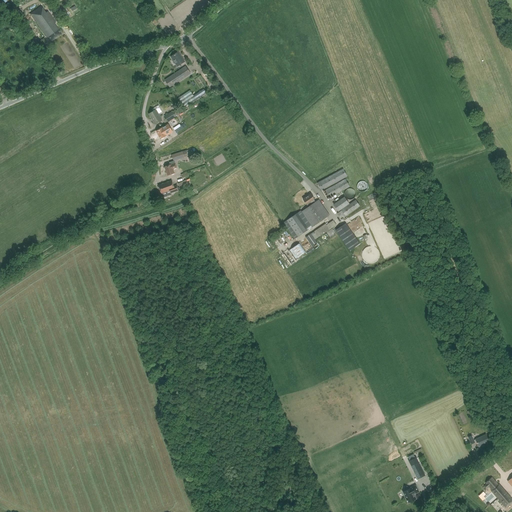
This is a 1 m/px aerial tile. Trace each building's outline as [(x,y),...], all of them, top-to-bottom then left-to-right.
[(65,9),(61,3),(56,5),(60,12),(65,19),(71,15),(67,8),(65,9)] [(51,41),(61,34),(54,23),(56,22),(48,11),(46,13),(41,6),(30,14),(47,38),(48,36),(51,41)] [(178,53),(171,57),(174,61),(173,61),(173,62),(174,64),(175,64),(176,64),(178,67),(184,62),(178,53)] [(186,66),(165,80),(170,87),(191,73),(186,66)] [(58,95),(66,92),(64,87),(56,91),(58,95)] [(180,96),(185,104),(197,97),(192,89),(180,96)] [(155,124),(162,120),(156,110),(149,114),(155,124)] [(168,122),(177,117),(175,113),(173,111),(165,116),(168,122)] [(157,131),(161,139),(174,131),(171,128),(169,124),(162,128),(157,131)] [(174,161),(184,157),(188,156),(186,151),(182,152),(172,155),(174,161)] [(173,169),(177,168),(175,161),(171,162),(171,164),(165,167),(168,176),(175,173),(173,169)] [(317,183),(318,184),(321,190),(347,176),(343,169),(317,183)] [(350,187),(346,180),(346,179),(325,190),(329,198),(350,187)] [(172,181),(159,185),(161,193),(170,190),(171,193),(178,190),(177,186),(174,187),(172,181)] [(184,181),(179,184),(181,190),(187,187),(184,181)] [(357,185),(357,186),(357,187),(357,188),(357,189),(358,189),(358,190),(359,190),(359,191),(360,191),(360,192),(361,192),(362,192),(363,192),(364,192),(365,192),(365,191),(366,191),(366,190),(367,190),(367,189),(368,188),(368,187),(368,186),(368,185),(367,184),(367,183),(366,183),(366,182),(365,182),(364,181),(363,181),(362,181),(361,181),(360,182),(359,182),(359,183),(358,184),(357,185)] [(354,198),(355,197),(356,195),(356,194),(355,192),(354,190),(353,189),(351,189),(349,189),(347,189),(346,190),(345,192),(344,194),(345,195),(345,197),(347,199),(348,199),(350,200),(352,199),(354,198)] [(301,211),(287,221),(284,222),(294,239),(298,237),(307,231),(312,227),(330,215),(319,200),(316,202),(314,199),(315,199),(311,193),(303,199),(307,205),(307,204),(309,206),(302,212),(301,211)] [(338,211),(349,204),(345,197),(334,204),(338,211)] [(356,200),(342,210),(337,214),(339,216),(341,220),(346,216),(360,206),(356,200)] [(317,243),(314,239),(321,236),(330,230),(336,225),(335,224),(333,220),(326,225),(326,224),(311,234),(306,237),(312,246),(317,243)] [(346,223),(335,230),(350,251),(360,244),(346,223)] [(291,249),(297,258),(305,252),(299,243),(291,249)] [(474,426),(481,423),(474,408),(467,411),(474,426)] [(486,435),(476,439),(474,440),(472,436),(468,437),(471,444),(475,443),(475,442),(477,441),(479,446),(489,442),(486,435)] [(411,466),(413,469),(414,469),(415,472),(415,473),(418,479),(425,475),(418,462),(411,466)] [(492,477),(486,482),(492,490),(492,491),(506,507),(511,502),(511,498),(499,484),(498,485),(492,477)] [(408,503),(417,499),(414,495),(420,492),(416,485),(402,492),(408,503)]
